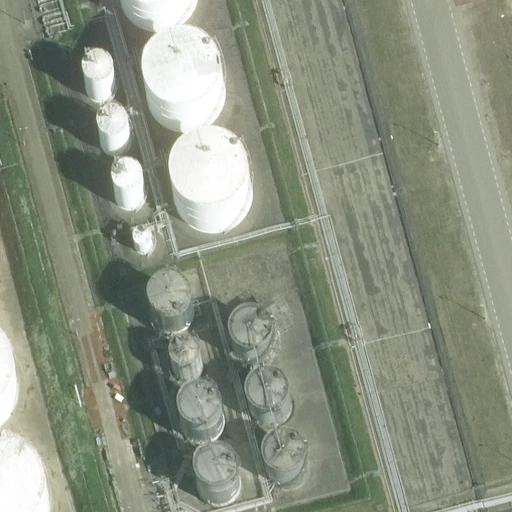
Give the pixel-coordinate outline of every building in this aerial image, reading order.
[(120,0),(120,1),(125,14),(132,24),(142,31),(154,35),(166,36),(178,32),(188,25),(196,15),(200,5),(200,0),(120,0)] [(149,90),(149,102),(152,114),(159,124),(168,131),(179,136),(191,137),(203,134),(214,127),(221,118),(227,106),(227,92),(223,80),(215,69),(204,61),(192,58),(181,59),(170,63),(160,70),(153,79),(149,90)] [(86,89),(88,97),(93,103),(101,105),(109,102),(115,96),(117,89),(114,81),(109,76),(101,74),(94,76),(88,82),(86,89)] [(99,143),(101,150),(106,157),(114,159),(122,156),(127,149),(128,142),(125,136),(120,132),(113,130),(107,132),(102,137),(99,143)] [(177,201),(180,213),(186,222),(195,230),(206,234),(217,235),(228,233),(238,228),(246,220),(252,209),(254,196),(252,183),(245,172),(235,164),(224,159),(212,158),(200,161),(190,168),(182,178),(177,189),(177,201)] [(112,198),(114,205),(118,211),(125,214),(132,214),(139,210),(143,205),(145,198),(143,191),(139,186),(133,183),(126,182),(119,185),(114,190),(112,198)] [(144,215),(129,217),(131,232),(146,229),(144,215)] [(134,245),(134,251),(137,256),(143,258),(149,257),(152,252),(153,246),(150,241),(145,239),(138,240),(134,245)] [(155,332),(159,340),(167,345),(177,346),(186,343),(193,337),(196,328),(195,317),(188,309),(179,304),(168,305),(161,309),(156,316),(154,324),(155,332)] [(235,351),(235,359),(238,368),(245,375),(254,378),(264,377),(272,372),(277,362),(277,352),(272,343),(263,337),(255,335),(246,338),(240,343),(235,351)] [(0,424),(7,418),(15,406),(18,392),(17,378),(12,365),(4,354),(0,350),(0,424)] [(200,394),(205,389),(208,382),(208,375),(205,369),(199,365),(192,363),(184,365),(179,369),(175,376),(176,384),(179,390),(185,395),(193,396),(200,394)] [(257,431),(263,437),(272,440),(282,439),(290,433),(295,424),(294,414),(290,406),(283,400),(274,399),(265,401),(258,406),(254,414),(254,423),(257,431)] [(193,457),(201,461),(210,462),(218,460),(225,454),(228,446),(228,437),(224,429),(216,423),(206,421),(196,424),(190,432),(187,440),(188,449),(193,457)] [(290,499),(298,498),(306,492),(310,484),(310,474),(305,465),(297,460),(288,459),(280,462),(273,469),(271,477),(271,485),(276,493),(282,497),(290,499)] [(0,511),(49,511),(49,502),(45,488),(36,476),(26,468),(14,463),(1,461),(0,461),(0,511)] [(204,497),(204,506),(206,511),(237,511),(240,508),(241,501),(238,493),(233,488),(226,484),(217,485),(209,489),(204,497)]
